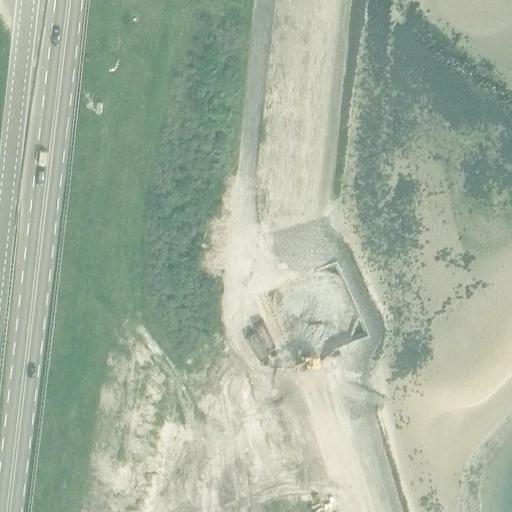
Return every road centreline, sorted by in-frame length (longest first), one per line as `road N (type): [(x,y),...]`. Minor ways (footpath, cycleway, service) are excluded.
road 1 (primary): [(3,511),(66,0)]
road 2 (unclassified): [(0,249),(28,0)]
